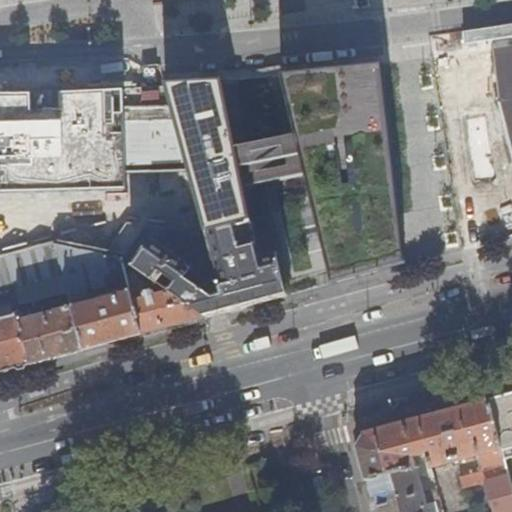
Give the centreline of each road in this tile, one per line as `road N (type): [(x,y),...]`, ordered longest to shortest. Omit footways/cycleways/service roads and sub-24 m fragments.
road 1 (residential): [(0,61),(281,42),(511,12)]
road 2 (primary): [(0,454),(307,369)]
road 3 (primary): [(307,369),(511,314)]
road 4 (residential): [(307,369),(344,511)]
